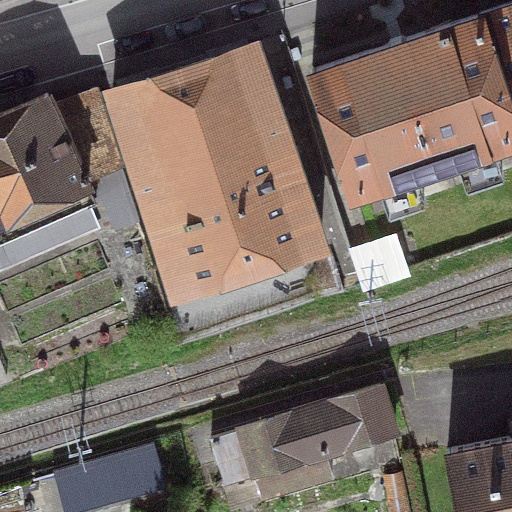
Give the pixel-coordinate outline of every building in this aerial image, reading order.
[(511,0),(475,13),(511,127),(511,0)] [(511,127),(475,13),(405,36),(400,33),(389,37),(387,42),(311,68),(351,189),(511,136),(511,127)] [(253,42),(111,88),(177,287),(320,241),(253,42)] [(93,173),(117,163),(94,86),(50,100),(85,177),(93,173)] [(0,111),(0,267),(96,227),(86,202),(94,198),(85,177),(50,100),(46,92),(0,111)] [(137,218),(117,163),(93,173),(115,226),(137,218)] [(331,476),(323,450),(394,428),(380,382),(210,436),(224,480),(256,471),(264,495),(331,476)] [(511,511),(511,434),(447,447),(459,511),(511,511)] [(152,444),(81,464),(91,503),(163,483),(152,444)] [(393,511),(406,511),(402,473),(387,475),(393,511)]
